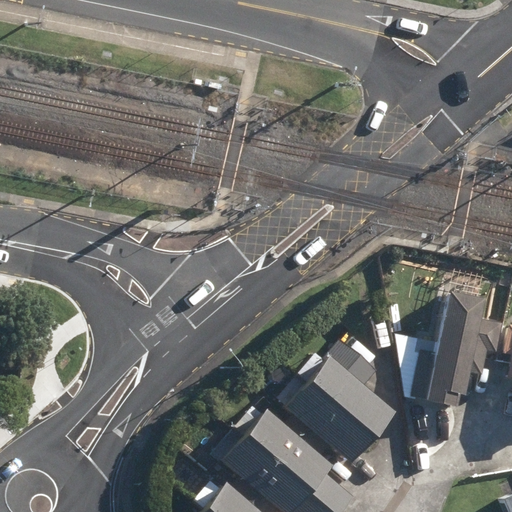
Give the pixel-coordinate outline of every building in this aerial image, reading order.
[(407,405),(435,411),(438,397),(446,399),(451,373),(473,378),(478,353),(486,355),(492,327),(463,322),(467,302),(431,295),(419,354),(410,353),(400,400),(408,401),(407,405)] [(509,428),(511,428),(511,329),(498,327),(493,357),(503,359),(499,384),(509,385),(504,412),(508,413),(506,422),(510,422),(509,428)] [(270,433),(307,464),(316,454),(332,467),(375,414),(349,393),(366,373),(329,343),(313,363),(310,360),(266,412),(279,421),(270,433)] [(270,433),(247,415),(206,466),(228,485),(218,497),(236,511),(275,511),(332,511),(343,499),(311,472),(313,469),(307,464),(270,433)] [(236,511),(218,497),(205,487),(184,511),(236,511)] [(511,511),(511,495),(493,503),(497,511),(511,511)]
